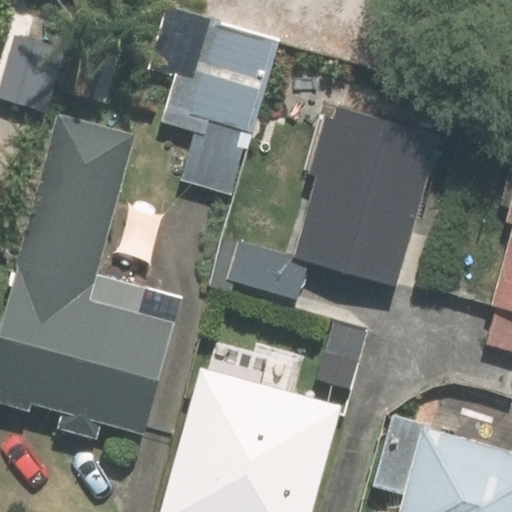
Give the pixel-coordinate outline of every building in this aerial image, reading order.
[(272,106),(256,102),(260,87),(268,89),(284,34),(162,0),(159,0),(142,64),(178,74),(164,124),(194,132),(181,180),(235,195),(248,147),(259,150),(272,106)] [(75,42),(22,28),(3,96),(57,110),(75,42)] [(323,174),(302,259),(404,285),(445,126),(333,98),(314,172),(323,174)] [(108,423),(151,433),(178,317),(151,310),(159,278),(108,266),(140,129),(66,112),(29,270),(18,267),(0,345),(0,398),(64,413),(61,429),(104,439),(108,423)] [(511,229),(490,347),(511,351),(511,229)] [(297,267),(300,255),(239,237),(228,277),(305,299),(313,272),(297,267)] [(320,511),(351,398),(285,381),(290,360),(215,340),(169,511),(320,511)] [(511,511),(511,445),(392,415),(374,483),(407,491),(402,511),(511,511)]
